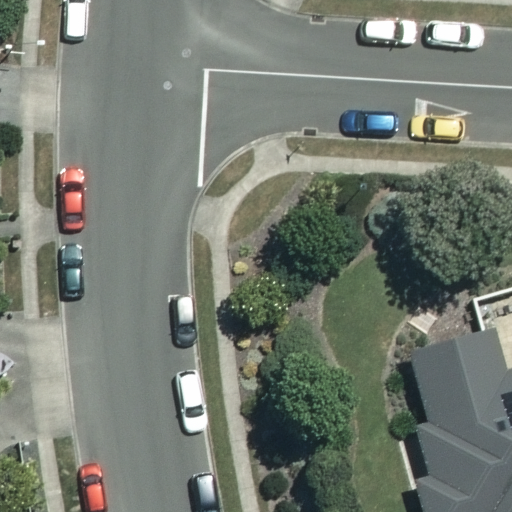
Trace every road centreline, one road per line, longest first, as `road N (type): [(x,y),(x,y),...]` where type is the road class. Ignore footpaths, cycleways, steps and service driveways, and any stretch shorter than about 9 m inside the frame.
road 1 (residential): [(151,511),(119,264),(127,65)]
road 2 (residential): [(511,87),(127,65)]
